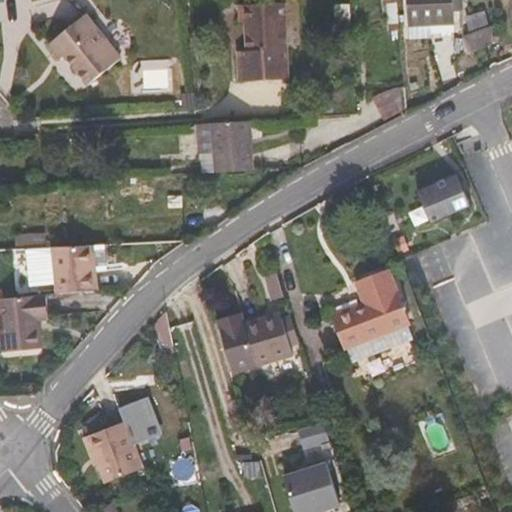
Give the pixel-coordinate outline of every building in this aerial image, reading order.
[(407,0),(410,29),(413,29),(436,26),(461,24),(458,0),(407,0)] [(290,82),(288,3),(285,4),(243,4),(240,5),(240,22),(247,22),(249,50),(241,50),(242,83),(290,82)] [(66,59),(87,86),(121,59),(88,17),(87,15),(47,45),(61,63),(66,59)] [(436,32),(462,29),(461,24),(436,26),(436,32)] [(436,33),(436,32),(436,26),(413,29),(413,36),(436,33)] [(469,28),(467,45),(493,48),(495,30),(469,28)] [(254,170),(251,121),(215,123),(218,172),(254,170)] [(218,172),(215,123),(199,124),(203,173),(218,172)] [(458,172),(417,189),(432,224),(472,207),(458,172)] [(73,247),(54,249),(29,252),(33,285),(57,282),(58,292),(98,288),(96,268),(107,267),(105,244),(73,247)] [(410,326),(390,273),(358,284),(366,304),(379,338),(410,326)] [(41,319),(49,318),(47,294),(0,299),(0,306),(5,352),(42,348),(41,319)] [(366,304),(336,315),(348,350),(379,338),(366,304)] [(285,321),(283,315),(272,318),(274,324),(285,321)] [(246,324),(245,319),(241,320),(256,366),(294,356),(292,347),(285,321),(274,324),(272,318),(259,321),(246,324)] [(301,344),(293,319),(285,321),(292,347),(301,344)] [(221,325),(234,371),(256,366),(241,320),(221,325)] [(415,342),(410,326),(379,338),(385,353),(415,342)] [(379,338),(348,350),(355,364),(385,353),(379,338)] [(123,410),(127,421),(135,441),(162,430),(149,399),(123,410)] [(84,420),(109,482),(146,467),(135,441),(127,421),(111,427),(105,412),(84,420)] [(298,470),(284,474),(296,511),(309,511),(341,502),(326,457),(310,462),(312,466),(313,469),(302,473),(298,470)]
